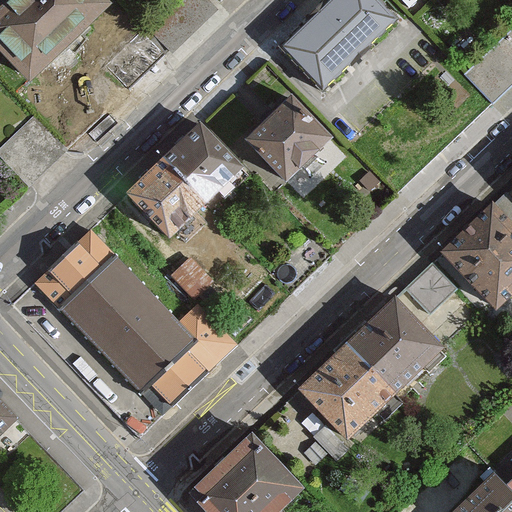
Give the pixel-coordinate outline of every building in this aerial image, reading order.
[(106,5),(100,0),(14,0),(15,0),(9,6),(10,6),(0,15),(0,46),(30,77),(49,59),(47,57),(83,22),(86,25),(106,5)] [(215,7),(208,0),(175,0),(147,28),(169,51),(215,7)] [(397,20),(377,0),(330,0),(327,4),(326,3),(308,20),(309,21),(280,48),(322,92),(397,20)] [(511,30),(466,74),(465,75),(492,104),(511,85),(511,30)] [(158,61),(136,39),(73,100),(95,123),(158,61)] [(330,139),(291,99),(275,115),(269,109),(264,114),(259,119),(264,125),(248,141),(286,181),(308,160),(330,139)] [(35,116),(0,149),(0,156),(28,187),(67,150),(35,116)] [(164,160),(206,203),(218,192),(224,199),(235,189),(248,176),(241,169),(242,168),(200,125),(182,142),(164,160)] [(127,194),(169,238),(206,203),(164,160),(148,174),(146,172),(141,176),(144,179),(127,194)] [(370,172),(360,181),(369,190),(379,182),(370,172)] [(511,232),(491,210),(440,258),(486,307),(494,316),(511,299),(511,232)] [(48,270),(34,283),(60,310),(142,394),(147,390),(152,385),(172,407),(209,373),(216,366),(238,346),(199,305),(179,323),(116,257),(98,239),(90,230),(76,242),(48,270)] [(310,233),(225,313),(247,336),(332,256),(310,233)] [(191,259),(173,276),(183,287),(184,288),(195,299),(212,282),(202,271),(203,270),(201,269),(201,270),(191,259)] [(434,267),(409,290),(430,314),(455,290),(434,267)] [(393,302),(343,350),(391,401),(442,353),(393,302)] [(343,350),(296,396),(344,446),(391,401),(343,350)] [(147,390),(142,394),(163,416),(172,407),(152,385),(147,390)] [(0,433),(17,418),(0,400),(0,433)] [(253,438),(190,497),(204,511),(283,511),(305,492),(253,438)] [(475,499),(488,511),(511,511),(511,487),(510,486),(500,475),(475,499)] [(488,511),(475,499),(461,511),(488,511)]
